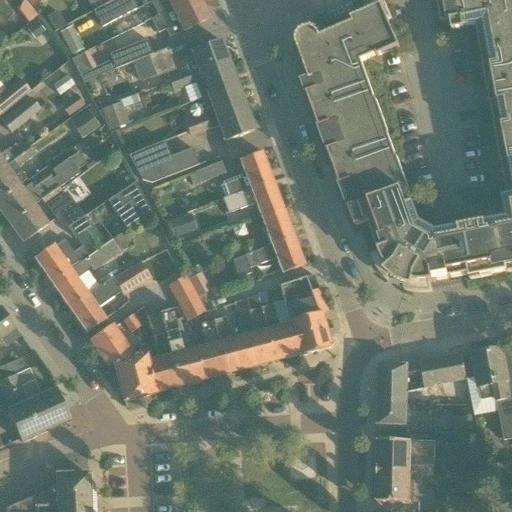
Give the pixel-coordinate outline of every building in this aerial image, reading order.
[(116,0),(106,6),(106,5),(96,10),(104,26),(136,9),(131,0),(116,0)] [(150,0),(158,16),(159,17),(192,0),(150,0)] [(183,32),(184,32),(209,19),(199,0),(192,0),(159,17),(158,16),(151,20),(158,34),(165,31),(169,39),(183,32)] [(391,278),(397,282),(404,286),(407,287),(412,288),(414,283),(428,283),(470,275),(469,268),(479,266),(481,277),(508,272),(506,261),(511,259),(511,0),(437,0),(442,25),(453,33),(465,31),(465,28),(477,26),(484,67),(483,67),(490,105),(491,104),(496,127),(495,127),(502,164),(503,164),(509,197),(503,198),(507,220),(485,224),(485,223),(458,228),(458,229),(436,233),(421,224),(409,193),(410,193),(397,158),(396,158),(389,136),(376,101),(362,62),(377,56),(377,58),(400,48),(386,15),(372,10),(351,19),(353,23),(341,29),(346,39),(335,43),(331,33),(321,37),(318,34),(315,31),(311,30),(307,30),(303,31),(299,34),(297,38),(297,42),(297,46),(310,82),(314,80),(317,90),(307,94),(320,128),(330,125),(338,147),(328,151),(341,185),(351,182),(359,205),(349,208),(356,227),(368,222),(381,257),(388,268),(384,272),(386,274),(391,278)] [(57,13),(47,19),(55,33),(65,27),(57,13)] [(45,32),(37,22),(27,30),(35,40),(45,32)] [(84,50),(72,27),(59,33),(71,57),(84,50)] [(152,55),(146,41),(110,55),(116,70),(132,64),(152,55)] [(186,66),(189,72),(179,76),(184,87),(193,84),(191,78),(200,74),(228,64),(219,41),(199,49),(196,46),(190,48),(196,63),(186,66)] [(175,70),(166,50),(152,55),(149,57),(157,77),(175,70)] [(87,53),(72,61),(79,77),(95,69),(87,53)] [(149,57),(132,64),(140,84),(157,77),(149,57)] [(236,87),(228,64),(200,74),(204,86),(197,88),(201,100),(236,87)] [(184,87),(179,76),(169,80),(173,91),(184,87)] [(67,77),(52,87),(59,97),(74,86),(67,77)] [(0,115),(30,92),(20,81),(0,98),(0,115)] [(245,109),(236,87),(201,100),(205,110),(212,108),(217,119),(245,109)] [(69,118),(84,106),(76,95),(60,106),(69,118)] [(31,99),(1,123),(11,135),(40,111),(31,99)] [(129,126),(126,117),(121,103),(118,104),(101,110),(109,133),(129,126)] [(217,119),(207,123),(209,129),(210,131),(219,127),(226,146),(232,144),(232,140),(253,132),(245,109),(217,119)] [(71,123),(82,140),(99,128),(88,111),(71,123)] [(209,129),(207,123),(205,117),(196,121),(200,133),(209,129)] [(200,133),(196,121),(185,125),(189,137),(200,133)] [(0,172),(23,156),(19,151),(19,150),(16,145),(0,156),(0,172)] [(27,145),(19,150),(19,151),(23,156),(26,161),(34,155),(27,145)] [(170,159),(137,172),(141,181),(151,184),(198,166),(192,150),(170,159)] [(31,185),(22,191),(19,188),(0,201),(0,212),(9,225),(33,207),(42,200),(39,196),(47,190),(55,200),(64,194),(59,188),(79,174),(77,171),(86,165),(78,152),(40,178),(43,183),(34,189),(31,185)] [(221,187),(225,199),(250,190),(272,182),(261,153),(239,162),(244,175),(223,183),(221,187)] [(17,167),(26,161),(23,156),(0,172),(0,201),(19,188),(18,187),(27,181),(17,167)] [(225,175),(221,163),(195,173),(195,175),(188,178),(192,187),(225,175)] [(225,199),(223,200),(229,215),(255,205),(260,218),(283,210),(272,182),(250,190),(225,199)] [(136,183),(115,197),(122,207),(131,201),(145,222),(153,216),(136,183)] [(46,206),(55,200),(47,190),(39,196),(42,200),(46,206)] [(55,200),(46,206),(64,231),(83,218),(65,193),(64,194),(55,200)] [(49,230),(33,207),(9,225),(23,244),(41,231),(45,233),(49,230)] [(271,247),(293,238),(283,210),(260,218),(271,247)] [(67,231),(74,242),(90,231),(82,219),(67,231)] [(179,219),(168,223),(174,239),(185,235),(179,219)] [(249,270),(276,260),(281,275),(304,267),(293,238),(271,247),(255,253),(243,258),(233,262),(239,279),(251,275),(249,270)] [(55,248),(53,246),(33,260),(51,285),(90,258),(89,257),(83,247),(73,254),(65,242),(55,248)] [(90,258),(51,285),(68,310),(88,296),(76,278),(90,268),(93,272),(119,253),(112,242),(89,257),(90,258)] [(255,253),(250,242),(238,246),(243,258),(255,253)] [(238,246),(228,250),(233,262),(243,258),(238,246)] [(111,280),(88,296),(68,310),(86,335),(106,321),(97,309),(121,293),(123,297),(151,280),(141,263),(112,281),(111,280)] [(193,290),(197,299),(210,291),(200,273),(188,280),(193,290)] [(193,290),(188,280),(186,277),(168,287),(175,299),(193,290)] [(313,277),(294,284),(280,289),(285,302),(283,302),(289,323),(298,356),(298,357),(330,349),(321,315),(327,313),(313,277)] [(175,299),(181,311),(199,302),(197,299),(193,290),(175,299)] [(267,293),(257,296),(261,310),(271,308),(270,305),(267,293)] [(254,335),(243,338),(251,369),(275,363),(261,310),(257,296),(256,296),(256,298),(246,301),(250,313),(248,314),(254,335)] [(199,302),(181,311),(187,323),(197,318),(206,313),(199,302)] [(273,307),(271,308),(261,310),(275,363),(298,356),(289,323),(288,323),(289,326),(279,329),(273,307)] [(0,340),(16,329),(1,308),(0,308),(0,340)] [(180,388),(204,382),(195,351),(183,354),(175,322),(182,320),(176,310),(159,315),(165,336),(166,336),(180,388)] [(159,360),(147,363),(148,363),(156,394),(180,388),(166,336),(165,336),(159,315),(147,318),(159,360)] [(131,334),(140,328),(132,317),(123,323),(131,334)] [(228,375),(251,369),(243,338),(231,341),(225,320),(214,323),(228,375)] [(195,351),(204,382),(219,377),(228,375),(214,323),(212,323),(201,326),(200,326),(206,348),(195,351)] [(107,368),(113,366),(134,361),(132,355),(112,326),(89,342),(107,368)] [(497,399),(497,403),(504,442),(511,440),(511,398),(511,399),(502,349),(487,352),(487,351),(478,353),(478,354),(473,355),(474,356),(462,358),(467,380),(478,378),(480,388),(481,388),(483,401),(497,399)] [(144,352),(132,355),(134,361),(113,366),(123,404),(156,395),(156,394),(148,363),(147,363),(146,357),(145,357),(144,352)] [(379,366),(378,406),(407,407),(407,405),(407,394),(427,390),(427,388),(467,380),(462,358),(462,355),(420,363),(420,365),(408,367),(408,366),(379,366)] [(40,397),(38,392),(29,371),(0,383),(0,389),(6,404),(9,411),(7,412),(22,444),(69,423),(55,391),(40,397)] [(378,426),(431,427),(431,413),(414,413),(414,405),(407,405),(407,407),(378,406),(378,426)] [(470,408),(453,412),(457,434),(475,430),(470,408)] [(464,445),(477,449),(477,436),(464,436),(464,445)] [(376,503),(410,503),(422,504),(423,478),(434,479),(435,443),(378,442),(376,503)] [(511,486),(509,470),(487,473),(490,489),(511,486)] [(5,511),(89,511),(88,485),(56,486),(56,488),(5,510),(5,511)] [(449,499),(449,506),(448,511),(491,511),(492,506),(492,499),(449,499)]
